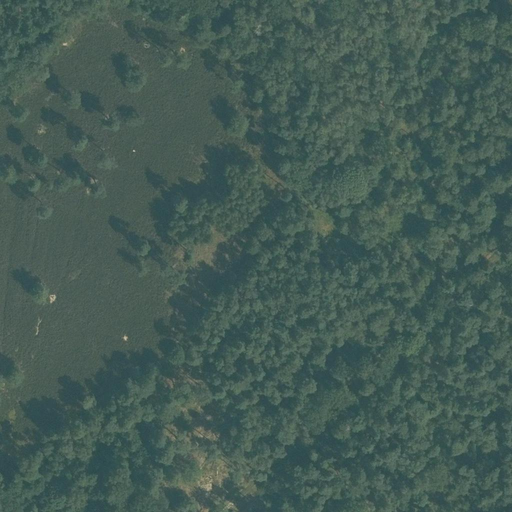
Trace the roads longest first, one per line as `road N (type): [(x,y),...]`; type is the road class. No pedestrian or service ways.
road 1 (track): [(422,0),(408,105),(399,134),(375,158),(367,230),(277,356),(235,400)]
road 2 (track): [(209,511),(511,240)]
road 3 (track): [(399,134),(386,176),(399,223),(394,346),(511,398)]
road 4 (track): [(367,230),(430,211),(449,181),(486,0)]
